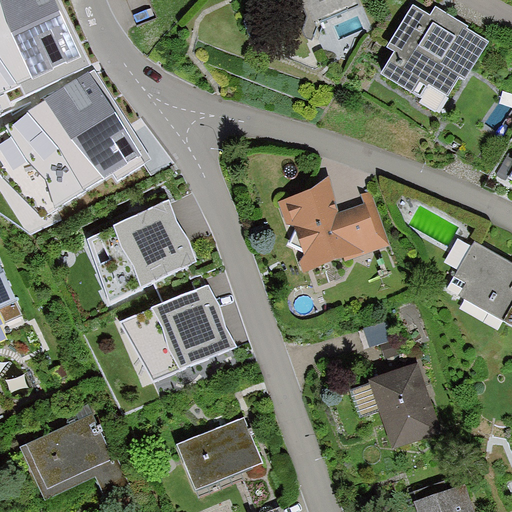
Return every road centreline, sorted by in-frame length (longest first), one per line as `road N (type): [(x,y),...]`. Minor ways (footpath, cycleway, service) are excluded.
road 1 (residential): [(175,122),(216,204),(326,511)]
road 2 (residential): [(175,122),(199,113),(245,117),(397,159),(511,217)]
road 3 (residential): [(93,0),(120,59),(175,122)]
